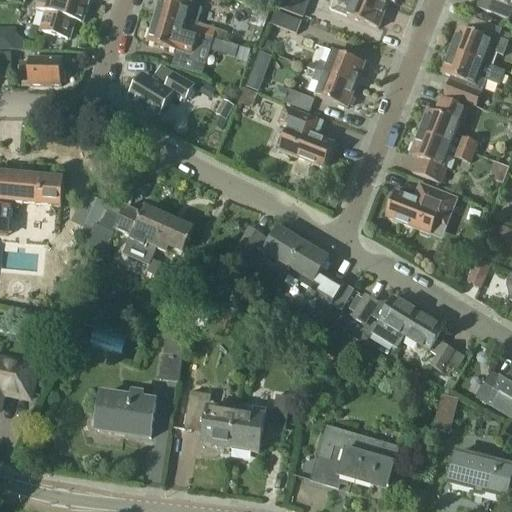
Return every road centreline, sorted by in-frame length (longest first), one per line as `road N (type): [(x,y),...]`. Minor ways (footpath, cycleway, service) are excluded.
road 1 (residential): [(338,243),(92,107)]
road 2 (residential): [(338,243),(433,0)]
road 3 (residential): [(511,346),(338,243)]
road 4 (unclassified): [(182,511),(0,483)]
